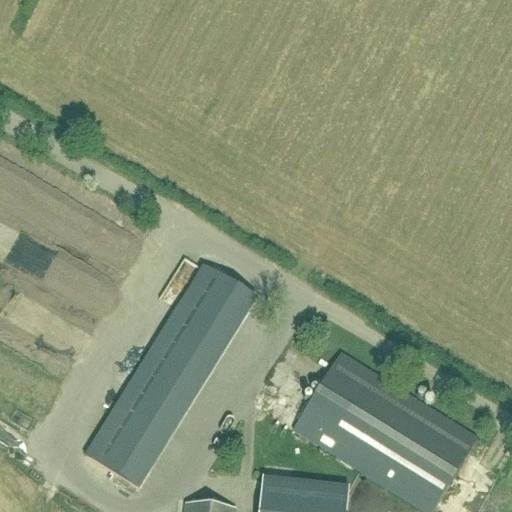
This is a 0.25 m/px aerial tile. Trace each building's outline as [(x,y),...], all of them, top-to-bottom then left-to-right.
[(108,229),(104,239),(100,238),(95,251),(113,257),(121,234),(108,229)] [(82,460),(137,495),(256,309),(201,274),(82,460)] [(89,362),(102,346),(80,327),(67,343),(89,362)] [(292,434),(417,511),(432,511),(475,444),(338,359),(292,434)] [(484,447),(467,486),(495,498),(511,459),(511,446),(501,441),(496,452),(484,447)] [(345,511),(348,490),(262,481),(258,511),(233,511),(234,511),(184,507),(183,511),(345,511)]
